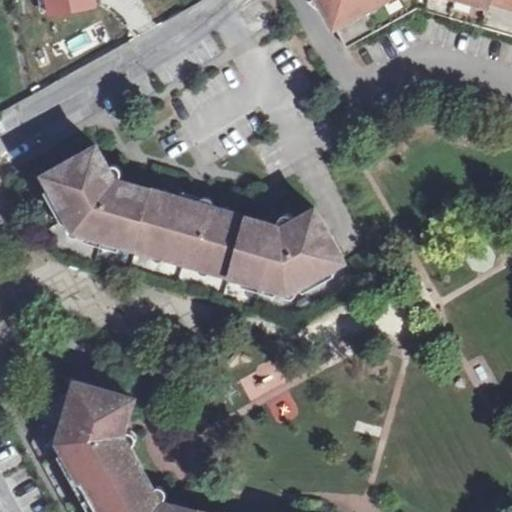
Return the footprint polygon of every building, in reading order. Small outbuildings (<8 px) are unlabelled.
[(94,5),(93,0),(48,0),(50,13),(94,5)] [(419,9),(496,32),(505,0),(318,0),(346,47),(419,9)] [(511,36),(511,0),(505,0),(496,32),(511,36)] [(344,259),(314,205),(294,217),(291,213),(284,213),(280,216),(278,222),(212,204),(210,199),(206,197),(201,197),(196,199),(180,194),(127,179),(125,183),(117,177),(119,171),(117,165),(112,163),(107,164),(96,144),(44,173),(50,186),(53,187),(60,199),(58,201),(73,229),(103,237),(104,234),(119,239),(119,241),(151,251),(153,248),(166,251),(166,254),(196,263),(198,260),(210,265),(212,268),(243,276),(246,274),(260,278),(260,280),(289,289),(314,275),(313,272),(331,261),(334,264),(344,259)] [(182,188),(180,194),(196,199),(197,193),(182,188)] [(197,511),(198,509),(163,499),(165,495),(165,489),(161,486),(155,487),(131,444),(135,440),(135,435),(131,430),(126,428),(133,394),(75,378),(59,437),(73,462),(76,460),(85,475),(81,477),(97,507),(101,504),(105,511),(197,511)]
